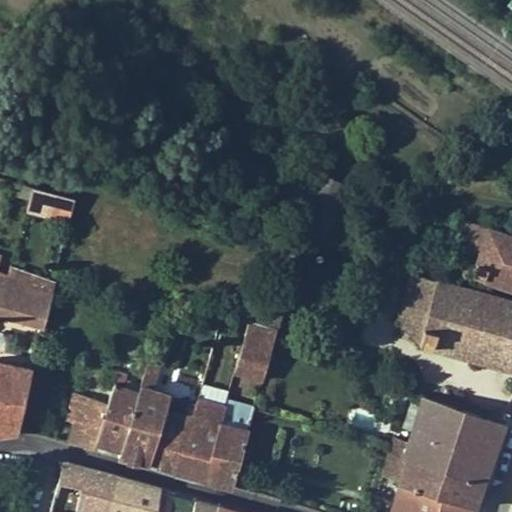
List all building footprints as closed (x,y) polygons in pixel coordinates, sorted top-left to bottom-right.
[(344,186),(314,171),(287,224),(317,239),(344,186)] [(21,193),(14,218),(58,229),(64,204),(21,193)] [(511,246),(454,227),(447,249),(474,258),(467,280),(511,292),(511,246)] [(414,348),(490,371),(511,303),(472,293),(406,274),(389,327),(414,348)] [(28,291),(0,284),(0,324),(33,332),(43,294),(44,287),(29,284),(28,291)] [(511,303),(490,371),(511,377),(511,303)] [(243,320),(233,357),(260,365),(271,325),(243,320)] [(0,376),(0,438),(8,438),(22,382),(0,376)] [(188,403),(184,402),(167,471),(198,481),(224,388),(195,380),(188,403)] [(98,386),(96,396),(85,443),(110,448),(115,449),(131,388),(128,387),(127,392),(98,386)] [(160,396),(131,388),(115,449),(110,448),(108,456),(141,464),(160,396)] [(251,395),(224,388),(198,481),(225,489),(239,439),(245,416),(251,395)] [(85,443),(96,396),(64,389),(57,422),(63,423),(58,445),(83,451),(85,443)] [(184,402),(160,396),(141,464),(167,471),(184,402)] [(479,486),(498,425),(420,403),(401,462),(479,486)] [(479,486),(401,462),(393,485),(399,487),(397,489),(471,511),(479,486)] [(52,469),(41,511),(99,511),(106,482),(52,469)] [(106,482),(99,511),(126,511),(131,489),(106,482)] [(131,489),(126,511),(148,511),(151,494),(131,489)] [(155,511),(186,511),(190,494),(160,489),(155,511)] [(471,511),(397,489),(389,511),(471,511)]
